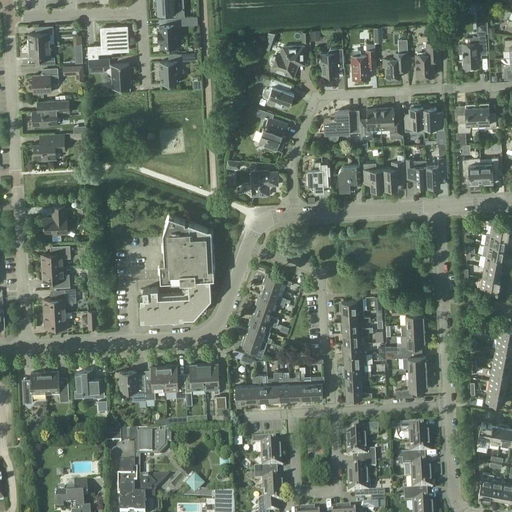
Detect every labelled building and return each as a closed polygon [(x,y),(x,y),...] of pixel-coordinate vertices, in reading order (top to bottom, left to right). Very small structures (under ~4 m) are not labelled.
[(173,0),(157,0),(157,1),(155,1),(155,10),(157,10),(157,14),(174,13),(173,0)] [(178,17),(166,18),(166,23),(159,23),(160,27),(158,27),(158,35),(160,34),(160,39),(172,38),(171,24),(178,23),(178,17)] [(474,36),(474,37),(462,38),(463,44),(459,45),(459,54),(463,53),(464,67),(479,66),(479,54),(486,54),(485,32),(486,32),(486,21),(476,22),(476,32),(477,32),(477,36),(474,36)] [(29,46),(50,45),(49,33),(53,32),(53,26),(38,26),(38,33),(29,34),(29,46)] [(115,28),(95,28),(95,49),(125,48),(124,31),(115,31),(115,28)] [(311,40),(320,39),(319,31),(311,32),(311,40)] [(417,76),(434,75),(433,60),(441,60),(440,42),(427,42),(427,50),(424,54),(416,54),(417,76)] [(50,45),(29,46),(30,59),(38,58),(38,65),(56,64),(55,57),(50,57),(50,45)] [(296,46),(289,46),(283,47),(279,58),(275,56),(273,56),(272,57),(271,58),(270,60),(270,62),(271,63),(272,64),(273,65),(272,69),(288,75),(289,73),(294,74),(298,64),(304,64),(304,46),(296,46)] [(322,75),(337,74),(337,67),(344,67),(343,48),(330,49),(328,51),(329,53),(321,53),(322,75)] [(353,80),(370,79),(370,68),(376,68),(375,49),(366,50),(366,55),(352,56),(353,80)] [(409,69),(408,52),(394,53),(394,58),(383,59),(384,67),(386,67),(386,78),(401,77),(401,70),(409,69)] [(197,53),(179,54),(180,62),(197,61),(197,53)] [(105,58),(88,59),(89,70),(95,70),(95,66),(106,65),(105,58)] [(128,65),(113,66),(113,88),(129,87),(128,65)] [(178,65),(159,66),(160,87),(179,86),(178,65)] [(58,74),(58,67),(53,68),(54,74),(33,75),(34,93),(51,92),(51,83),(59,83),(58,73),(58,74)] [(84,67),(64,67),(64,76),(77,76),(78,84),(85,84),(84,76),(84,67)] [(285,90),(288,83),(272,78),(269,88),(266,88),(264,89),(263,91),(263,93),(264,95),(266,97),(268,98),(267,102),(283,108),(284,106),(289,108),(294,93),(285,90)] [(201,80),(193,80),(194,89),(202,88),(201,80)] [(34,125),(58,123),(57,109),(69,109),(69,99),(45,100),(45,110),(33,111),(34,125)] [(480,106),(477,106),(478,123),(485,123),(487,128),(496,127),(495,112),(490,113),(489,102),(479,103),(480,106)] [(466,114),(457,114),(458,133),(470,132),(471,129),(472,124),(478,123),(477,106),(475,106),(475,103),(465,104),(466,114)] [(424,127),(423,106),(410,107),(410,113),(404,113),(405,131),(416,131),(416,126),(424,125),(424,127)] [(423,106),(424,127),(436,127),(436,130),(444,129),(443,111),(437,112),(436,107),(430,108),(430,106),(423,106)] [(373,129),(381,128),(380,108),(367,109),(368,118),(360,119),(360,131),(361,140),(373,139),(373,129)] [(380,108),(381,128),(390,128),(391,138),(403,138),(402,116),(394,117),(394,108),(380,108)] [(288,124),(278,120),(273,118),(274,114),(259,109),(256,115),(268,119),(266,124),(267,124),(265,129),(263,128),(258,142),(281,150),(286,136),(282,135),(283,130),(285,131),(288,124)] [(325,133),(329,133),(329,135),(330,136),(331,137),(332,138),(334,138),(335,138),(337,138),(338,136),(339,135),(339,134),(339,132),(360,131),(360,119),(359,110),(335,111),(335,118),(324,119),(324,122),(322,122),(319,131),(325,131),(325,133)] [(36,159),(56,158),(56,150),(65,149),(64,134),(46,135),(46,142),(35,143),(36,159)] [(393,168),(384,168),(385,188),(398,187),(397,182),(406,181),(404,161),(404,154),(397,155),(398,161),(392,162),(393,168)] [(439,165),(427,165),(428,186),(440,185),(440,174),(448,173),(447,157),(439,157),(439,165)] [(491,158),(480,159),(481,163),(482,181),(484,181),(484,184),(494,183),(493,170),(499,170),(498,157),(491,158)] [(413,158),(406,159),(407,175),(414,175),(414,178),(415,187),(428,186),(427,165),(426,159),(413,160),(413,158)] [(469,159),(462,159),(463,172),(469,172),(470,185),(480,184),(479,181),(482,181),(481,163),(480,159),(480,158),(469,159)] [(239,168),(240,160),(228,159),(227,167),(239,168)] [(331,185),(330,161),(314,161),(312,168),(308,168),(308,185),(310,185),(310,186),(311,188),(313,189),(314,190),(314,191),(324,191),(324,185),(331,185)] [(374,163),(362,163),(363,183),(371,183),(372,189),(385,188),(384,168),(376,169),(376,166),(374,166),(374,163)] [(361,182),(360,164),(345,165),(345,167),(343,167),(342,168),(340,169),(339,170),(339,172),(339,173),(340,191),(355,190),(355,185),(354,184),(356,182),(361,182)] [(268,172),(268,171),(256,171),(257,177),(252,177),(253,195),(269,195),(269,187),(270,187),(272,184),(273,185),(278,185),(277,172),(268,172)] [(66,216),(65,205),(52,206),(53,217),(45,218),(46,234),(68,232),(67,216),(66,216)] [(208,234),(208,228),(174,216),(172,223),(167,223),(163,232),(165,258),(168,257),(169,262),(160,262),(161,280),(189,279),(190,294),(141,297),(142,319),(195,316),(212,297),(211,277),(215,277),(214,268),(210,268),(209,252),(213,252),(212,234),(208,234)] [(490,234),(507,237),(508,237),(510,226),(492,223),(490,234)] [(507,237),(490,234),(485,233),(483,244),(505,248),(507,237)] [(42,267),(63,266),(63,258),(72,257),(71,244),(53,245),(54,253),(42,254),(42,267)] [(503,259),(505,248),(483,244),(481,255),(486,255),(503,259)] [(501,269),(503,259),(486,255),(484,266),(501,269)] [(63,266),(42,267),(43,280),(53,279),(54,288),(72,287),(72,274),(64,274),(63,266)] [(499,280),(501,269),(484,266),(482,277),(499,280)] [(265,284),(279,289),(282,283),(290,286),(292,282),(266,273),(263,283),(265,284)] [(500,280),(499,280),(482,277),(480,288),(498,291),(500,280)] [(277,295),(279,289),(265,284),(261,294),(284,302),(286,298),(277,295)] [(44,313),(65,312),(65,305),(74,305),(73,289),(53,290),(53,298),(43,299),(44,313)] [(284,302),(261,294),(259,293),(255,304),(258,304),(272,310),(274,303),(283,306),(284,302)] [(340,312),(342,312),(364,310),(363,297),(356,298),(357,300),(339,300),(340,312)] [(270,316),(272,310),(258,304),(254,315),(277,323),(278,319),(270,316)] [(406,314),(406,324),(424,323),(424,312),(411,313),(410,305),(392,306),(392,314),(406,314)] [(342,312),(343,322),(361,321),(370,321),(369,316),(364,316),(364,310),(342,312)] [(89,328),(97,328),(96,311),(89,312),(89,328)] [(65,312),(44,313),(45,327),(69,326),(69,318),(66,318),(65,312)] [(277,323),(254,315),(252,314),(248,324),(250,325),(269,331),(270,326),(275,327),(277,323)] [(368,332),(372,331),(372,327),(362,328),(361,321),(343,322),(340,322),(341,333),(343,333),(368,332)] [(402,325),(402,335),(425,334),(424,323),(406,324),(402,325)] [(270,332),(269,331),(250,325),(247,335),(261,340),(265,341),(266,341),(270,343),(271,339),(268,337),(270,332)] [(498,337),(511,340),(511,328),(500,327),(498,337)] [(344,344),(359,343),(359,337),(368,336),(368,332),(343,333),(344,344)] [(261,340),(247,335),(245,334),(241,345),(246,346),(244,352),(255,356),(260,358),(266,341),(265,341),(261,340)] [(398,352),(421,351),(421,346),(426,345),(425,334),(402,335),(401,335),(401,343),(398,343),(398,352)] [(511,351),(511,340),(498,337),(496,348),(511,351)] [(342,355),(344,355),(365,354),(365,343),(359,343),(344,344),(341,344),(342,355)] [(510,362),(511,352),(511,351),(496,348),(494,359),(510,362)] [(409,368),(427,367),(426,356),(421,356),(421,351),(398,352),(395,352),(395,357),(403,357),(404,368),(409,368)] [(255,356),(244,352),(242,352),(238,362),(242,363),(245,363),(253,362),(255,356)] [(345,365),(361,364),(367,364),(367,353),(365,354),(344,355),(345,365)] [(508,372),(510,362),(494,359),(492,369),(508,372)] [(204,364),(206,388),(213,387),(213,394),(219,393),(219,387),(218,363),(204,364)] [(192,389),(206,388),(204,364),(190,365),(192,389)] [(346,376),(370,375),(370,371),(361,371),(361,364),(345,365),(343,365),(343,376),(346,376)] [(186,397),(186,392),(185,374),(178,374),(177,365),(164,366),(165,390),(176,389),(177,397),(186,397)] [(152,391),(165,390),(164,366),(151,367),(152,379),(145,379),(145,387),(146,400),(153,399),(152,391)] [(409,379),(427,378),(427,367),(409,368),(409,379)] [(93,382),(92,369),(83,370),(83,372),(76,373),(77,389),(74,390),(75,397),(83,397),(83,392),(94,391),(94,397),(101,396),(100,382),(93,382)] [(506,383),(508,372),(492,369),(490,380),(506,383)] [(44,372),(45,392),(59,392),(60,401),(69,400),(68,377),(59,377),(58,371),(44,372)] [(146,400),(145,387),(138,387),(137,371),(120,372),(121,392),(132,391),(133,400),(146,400)] [(280,399),(279,384),(278,371),(274,372),(274,377),(268,377),(268,384),(269,400),(280,399)] [(291,399),(290,383),(289,376),(283,376),(282,371),(278,371),(279,384),(280,399),(291,399)] [(32,393),(45,392),(44,372),(30,373),(31,379),(21,380),(23,403),(32,402),(32,393)] [(312,398),(312,400),(323,399),(322,381),(324,381),(324,374),(322,374),(317,375),(311,375),(312,398)] [(346,387),(362,386),(361,379),(371,379),(370,375),(346,376),(346,387)] [(427,378),(409,379),(410,389),(396,390),(397,397),(413,397),(412,390),(428,389),(427,378)] [(504,394),(506,383),(490,380),(488,391),(504,394)] [(301,398),(312,398),(311,382),(301,383),(301,398)] [(291,399),(301,398),(301,383),(290,383),(291,399)] [(258,401),(269,400),(268,384),(257,385),(258,401)] [(247,401),(258,401),(257,385),(247,386),(247,401)] [(248,404),(247,401),(247,386),(236,386),(237,404),(248,404)] [(362,386),(346,387),(344,387),(344,398),(372,397),(372,392),(362,393),(362,386)] [(502,405),(504,394),(488,391),(486,402),(502,405)] [(216,397),(217,410),(226,409),(226,396),(216,397)] [(410,441),(430,440),(430,428),(423,428),(423,422),(414,423),(401,423),(401,429),(409,429),(410,441)] [(489,442),(492,424),(481,422),(477,444),(488,446),(489,442)] [(500,444),(503,424),(501,424),(499,424),(497,425),(492,424),(489,442),(500,444)] [(510,446),(511,437),(511,427),(509,427),(508,426),(506,424),(504,424),(503,424),(500,444),(510,446)] [(346,432),(347,444),(367,443),(367,436),(373,435),(372,431),(379,431),(378,425),(351,426),(351,432),(346,432)] [(138,431),(137,454),(140,454),(158,454),(167,446),(167,442),(171,442),(171,428),(165,428),(165,432),(138,431)] [(105,442),(121,441),(120,429),(104,430),(105,442)] [(266,437),(253,437),(253,443),(261,443),(262,455),(282,454),(282,442),(266,443),(266,437)] [(430,440),(410,441),(410,453),(398,453),(398,459),(403,459),(425,458),(424,452),(431,452),(430,440)] [(367,443),(347,444),(347,456),(352,456),(353,462),(376,461),(375,450),(368,450),(367,443)] [(283,466),(282,454),(262,455),(262,467),(254,467),(255,473),(273,472),(272,466),(283,466)] [(244,455),(239,461),(243,465),(248,459),(244,455)] [(228,470),(228,458),(216,459),(216,470),(228,470)] [(425,458),(403,459),(403,465),(411,465),(412,477),(432,475),(432,464),(425,464),(425,458)] [(120,475),(117,475),(117,496),(120,496),(119,511),(145,511),(146,497),(154,497),(154,490),(154,487),(157,484),(150,477),(141,477),(140,478),(137,478),(138,468),(136,468),(136,460),(135,460),(120,460),(120,475)] [(376,461),(353,462),(353,468),(348,468),(349,480),(369,479),(369,467),(376,467),(376,461)] [(177,487),(180,473),(170,471),(166,484),(177,487)] [(273,472),(255,473),(255,479),(263,479),(264,491),(284,490),(284,478),(273,478),(273,472)] [(494,475),(483,473),(479,496),(490,497),(493,480),(494,475)] [(432,475),(412,477),(412,489),(404,489),(404,495),(427,494),(427,488),(433,488),(432,475)] [(67,487),(56,488),(57,500),(55,500),(55,509),(64,509),(64,505),(76,504),(76,511),(71,511),(90,511),(90,507),(85,507),(84,496),(88,496),(87,478),(75,479),(75,491),(67,492),(67,487)] [(370,491),(369,479),(349,480),(349,492),(354,492),(355,498),(371,497),(378,497),(378,490),(370,491)] [(504,482),(493,480),(490,496),(500,498),(504,482)] [(511,496),(511,483),(504,482),(501,498),(511,500),(511,496)] [(191,490),(184,497),(213,498),(213,491),(213,490),(199,489),(195,494),(191,490)] [(213,491),(213,498),(215,498),(214,511),(235,511),(234,496),(234,489),(213,491)] [(284,490),(264,491),(264,502),(258,503),(258,511),(269,511),(270,511),(279,511),(279,502),(285,502),(284,490)] [(427,500),(427,494),(404,495),(404,501),(413,501),(413,511),(425,511),(434,511),(434,500),(427,500)] [(378,497),(371,497),(372,503),(379,503),(379,509),(386,508),(386,502),(385,496),(378,497)]
